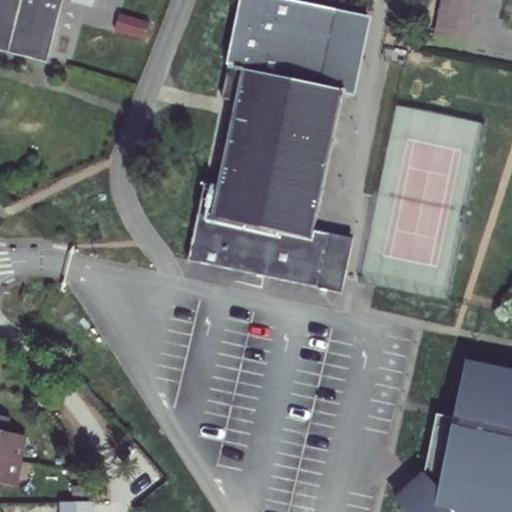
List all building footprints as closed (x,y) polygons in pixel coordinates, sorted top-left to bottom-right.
[(0,0),(0,54),(37,64),(51,14),(54,0),(0,0)] [(54,0),(51,14),(81,22),(87,8),(89,0),(54,0)] [(248,0),(229,96),(242,99),(224,181),(206,178),(193,243),(198,249),(207,259),(344,288),(356,234),(319,225),(347,88),(355,89),(370,14),(300,0),(248,0)] [(190,256),(207,259),(198,249),(193,243),(190,256)] [(458,414),(463,416),(473,365),(511,373),(511,366),(469,357),(458,414)] [(511,511),(511,373),(473,365),(463,416),(458,414),(455,414),(440,411),(428,469),(431,473),(397,503),(404,511),(511,511)] [(5,422),(0,420),(0,489),(9,492),(20,441),(2,437),(5,422)] [(389,504),(396,511),(404,511),(397,503),(431,473),(428,469),(393,500),(389,504)]
